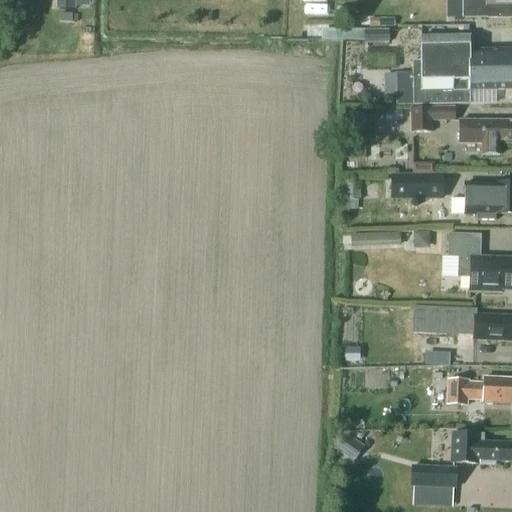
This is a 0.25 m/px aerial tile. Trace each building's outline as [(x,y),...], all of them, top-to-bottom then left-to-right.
[(511,0),(464,0),(464,19),(486,19),(511,18),(511,0)] [(378,28),(378,20),(369,20),(369,28),(378,28)] [(388,43),(388,31),(364,32),(364,42),(364,44),(388,43)] [(511,90),(511,50),(469,51),(469,36),(420,37),(420,61),(412,61),(412,73),(412,80),(412,105),(469,105),(469,91),(511,90)] [(412,73),(396,74),(396,106),(412,105),(412,80),(412,73)] [(454,108),(433,109),(433,110),(420,110),(410,110),(411,133),(432,133),(432,122),(434,122),(455,122),(454,108)] [(459,145),(482,145),(481,156),(500,156),(500,145),(511,144),(511,122),(459,122),(459,145)] [(412,164),(412,174),(434,173),(434,164),(412,164)] [(392,178),(392,201),(442,200),(442,176),(392,178)] [(346,201),(357,201),(360,200),(360,180),(344,180),(345,201),(346,201)] [(495,215),(511,215),(511,184),(462,184),(462,200),(451,200),(451,215),(477,215),(477,221),(495,221),(495,215)] [(422,248),(430,240),(430,232),(414,232),(414,248),(422,248)] [(350,236),(350,248),(399,246),(399,233),(350,236)] [(481,235),(449,234),(448,257),(458,258),(457,277),(470,278),(469,292),(500,293),(501,290),(511,290),(511,258),(479,257),(481,235)] [(511,341),(511,318),(502,318),(502,317),(460,315),(460,311),(411,310),(409,334),(448,336),(448,335),(473,336),(472,341),(496,342),(496,340),(511,341)] [(355,361),(356,349),(344,349),(343,361),(355,361)] [(466,406),(466,397),(482,397),(482,403),(511,404),(511,380),(483,379),(483,385),(467,385),(467,382),(446,381),(445,405),(466,406)] [(483,443),(483,436),(452,434),(450,464),(478,465),(478,466),(494,466),(495,462),(510,463),(511,444),(483,443)] [(338,450),(349,458),(358,445),(347,437),(338,450)] [(411,466),(410,486),(410,489),(455,490),(456,467),(411,466)]
